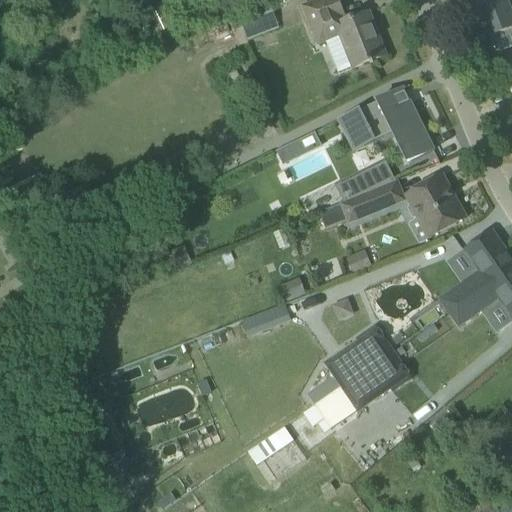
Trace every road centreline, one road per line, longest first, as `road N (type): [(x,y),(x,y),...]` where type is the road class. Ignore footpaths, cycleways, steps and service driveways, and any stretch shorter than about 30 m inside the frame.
road 1 (unclassified): [(43,267),(444,60)]
road 2 (unclassified): [(511,189),(456,99),(444,60)]
